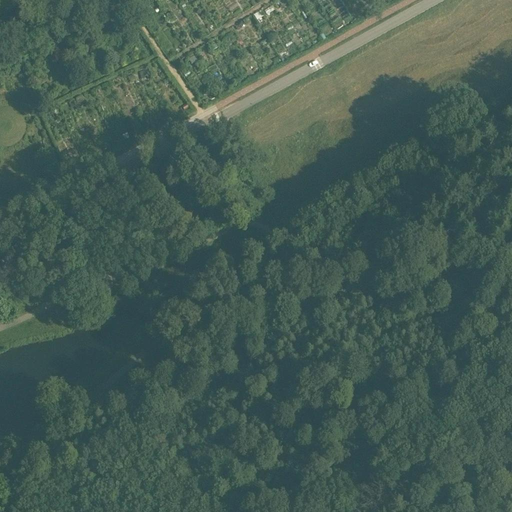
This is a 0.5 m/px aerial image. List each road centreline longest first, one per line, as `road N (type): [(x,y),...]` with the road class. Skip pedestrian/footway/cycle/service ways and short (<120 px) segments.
road 1 (residential): [(0,221),(115,173),(434,0)]
road 2 (track): [(270,241),(511,88)]
road 3 (track): [(14,511),(34,456),(177,324)]
road 4 (track): [(270,241),(260,225),(238,224),(140,275)]
road 5 (track): [(0,328),(75,290),(140,275)]
road 6 (track): [(177,324),(259,259),(270,241)]
road 7 (track): [(268,0),(167,65)]
